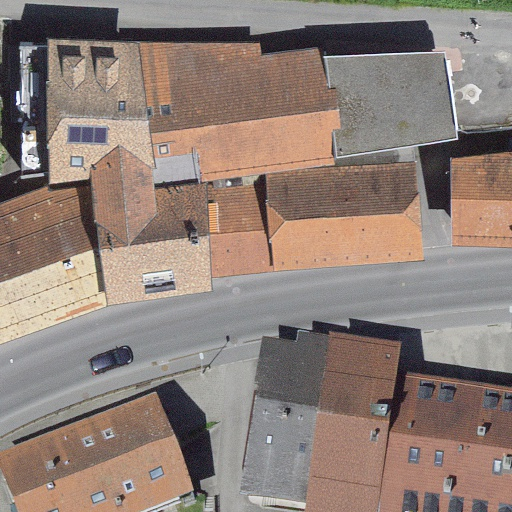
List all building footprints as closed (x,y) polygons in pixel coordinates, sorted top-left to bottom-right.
[(113,283),(204,271),(198,171),(266,160),(337,149),(341,145),(392,139),(452,132),(445,73),(332,92),(327,53),(260,63),(256,48),(169,50),(21,43),(24,171),(97,163),(98,184),(112,277),(113,283)] [(337,149),(266,160),(273,262),(275,262),(275,257),(401,249),(392,139),(341,145),(337,149)] [(511,156),(457,161),(459,230),(511,230),(511,156)] [(204,271),(273,262),(266,160),(198,171),(204,271)] [(112,277),(98,184),(52,194),(50,189),(0,206),(0,316),(88,287),(112,277)] [(325,411),(334,351),(308,347),(306,362),(266,357),(260,400),(262,400),(325,411)] [(394,392),(398,362),(334,351),(325,411),(312,502),(309,511),(402,511),(417,395),(394,392)] [(485,403),(417,395),(402,511),(511,511),(511,406),(499,405),(500,393),(486,391),(485,403)] [(248,493),(312,502),(325,411),(262,400),(248,493)] [(3,470),(19,511),(149,511),(182,500),(150,417),(3,470)]
